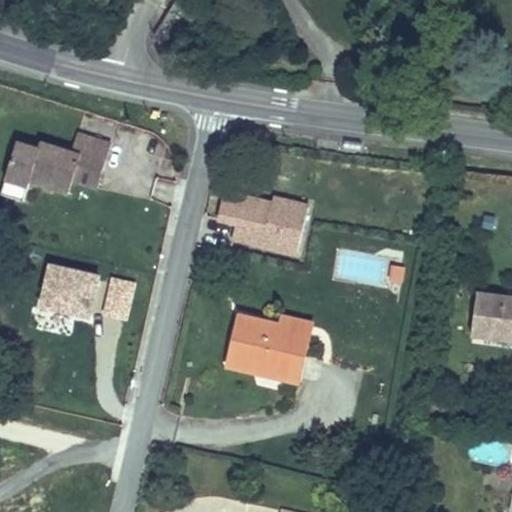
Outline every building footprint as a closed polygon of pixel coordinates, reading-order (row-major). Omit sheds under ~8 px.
[(30,124),(19,164),(40,172),(42,164),(83,176),(87,162),(91,148),(117,155),(126,123),(93,112),(87,131),(53,122),(51,129),(30,124)] [(111,170),(117,155),(91,148),(87,162),(111,170)] [(40,172),(19,164),(15,179),(37,185),(40,172)] [(297,259),(310,208),(225,187),(212,237),(297,259)] [(418,253),(409,252),(406,266),(416,268),(418,253)] [(35,312),(89,328),(103,281),(49,265),(35,312)] [(511,304),(508,304),(509,298),(478,295),(473,340),(511,344),(511,304)] [(249,348),(321,367),(331,321),(301,314),(258,303),(249,348)] [(301,314),(331,321),(334,311),(303,304),(301,314)] [(326,511),(297,503),(294,511),(326,511)]
